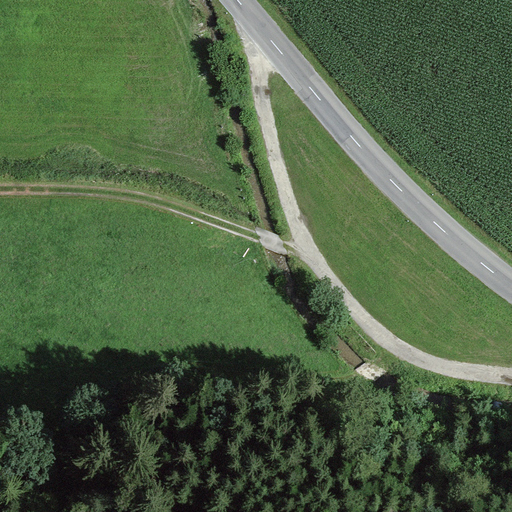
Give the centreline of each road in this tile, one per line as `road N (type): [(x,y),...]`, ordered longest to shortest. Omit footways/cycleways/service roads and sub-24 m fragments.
road 1 (track): [(398,348),(354,380),(232,371),(136,384),(101,430),(82,478),(50,495),(0,486)]
road 2 (tertiary): [(237,0),(396,185),(511,286)]
road 3 (track): [(398,348),(354,311),(307,249),(262,96),(268,37)]
road 4 (track): [(307,249),(125,193),(0,188)]
